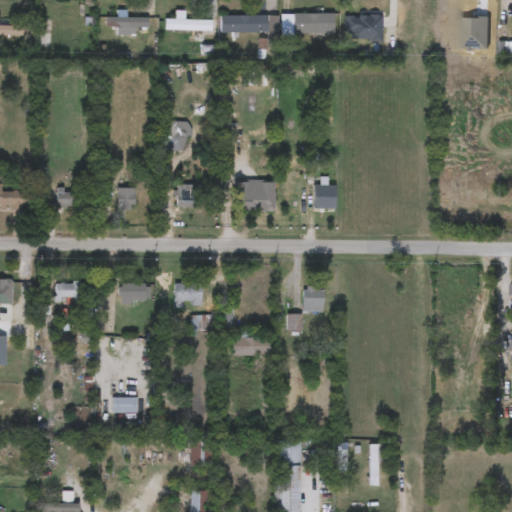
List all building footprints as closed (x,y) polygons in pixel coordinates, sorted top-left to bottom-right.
[(183,18),(211,18),(211,29),(163,29),(163,18),(174,17),(173,9),(183,9),(183,18)] [(488,32),(453,32),(453,12),(488,12),(488,32)] [(146,13),(146,25),(105,25),(105,13),(146,13)] [(256,30),(218,30),(218,13),(256,13),(256,30)] [(332,28),(290,28),(290,16),(332,16),(332,28)] [(0,23),(22,23),(22,34),(0,34),(0,23)] [(38,47),(38,31),(50,31),(50,47),(38,47)] [(187,150),(160,149),(161,120),(188,121),(187,150)] [(238,209),(238,181),(273,181),(273,209),(238,209)] [(194,206),(172,206),(172,182),(194,182),(194,206)] [(310,206),(310,182),(335,182),(335,206),(310,206)] [(132,186),(132,207),(114,207),(114,186),(132,186)] [(72,205),(55,205),(55,188),(72,188),(72,205)] [(0,189),(26,189),(26,207),(0,207),(0,189)] [(10,297),(0,296),(0,278),(10,278),(10,297)] [(79,300),(52,300),(52,281),(79,281),(79,300)] [(200,281),(200,304),(170,304),(170,281),(200,281)] [(118,282),(147,282),(147,302),(118,302),(118,282)] [(322,286),(322,310),(302,309),(302,286),(322,286)] [(216,328),(216,296),(230,296),(230,328),(216,328)] [(300,313),(300,328),(285,328),(285,313),(300,313)] [(189,314),(211,314),(211,334),(189,334),(189,314)] [(230,336),(269,336),(269,354),(230,354),(230,336)] [(136,412),(111,412),(111,397),(136,397),(136,412)] [(299,439),(299,511),(278,511),(278,439),(299,439)] [(189,466),(189,441),(210,441),(210,466),(189,466)] [(368,483),(367,443),(378,443),(379,482),(368,483)] [(263,469),(262,502),(250,502),(250,483),(226,483),(226,469),(263,469)] [(209,489),(209,511),(188,511),(188,489),(209,489)] [(77,501),(77,511),(35,511),(35,501),(61,501),(61,490),(70,490),(70,501),(77,501)]
